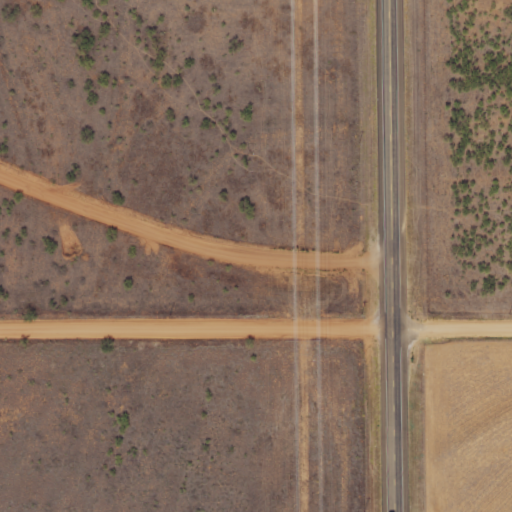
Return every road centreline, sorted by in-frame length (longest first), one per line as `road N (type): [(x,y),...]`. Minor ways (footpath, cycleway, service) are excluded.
road 1 (primary): [(399,511),(393,0)]
road 2 (residential): [(397,325),(0,326)]
